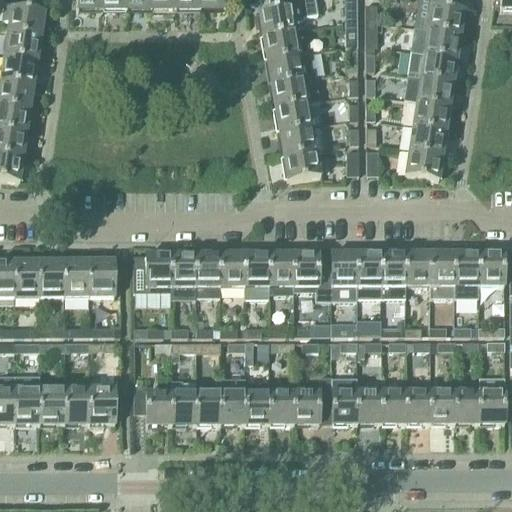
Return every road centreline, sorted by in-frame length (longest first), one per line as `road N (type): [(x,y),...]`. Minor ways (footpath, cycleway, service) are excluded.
road 1 (residential): [(0,484),(511,480)]
road 2 (residential): [(25,213),(70,226),(234,226),(267,213)]
road 3 (residential): [(25,213),(60,35),(59,0)]
road 4 (residential): [(239,0),(267,213)]
road 5 (residential): [(459,209),(484,0)]
road 6 (residential): [(267,213),(459,209)]
